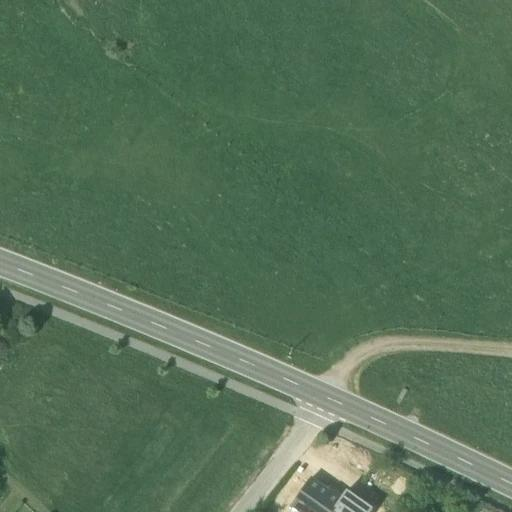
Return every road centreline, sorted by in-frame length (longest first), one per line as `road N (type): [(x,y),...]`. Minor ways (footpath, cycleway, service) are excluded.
road 1 (secondary): [(328,398),(0,268)]
road 2 (track): [(511,350),(364,347),(328,398)]
road 3 (secondary): [(511,486),(328,398)]
road 4 (residential): [(328,398),(242,511)]
